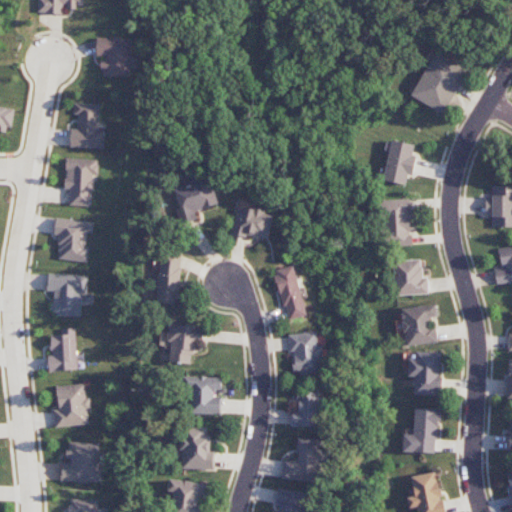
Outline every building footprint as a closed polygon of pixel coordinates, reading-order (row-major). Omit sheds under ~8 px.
[(97,37),(96,57),(101,57),(101,76),(129,77),(130,39),(97,37)] [(446,113),(467,68),(433,53),(412,98),(446,113)] [(97,130),(98,104),(74,103),(73,115),(77,115),(77,129),(70,129),(70,148),(102,149),(103,130),(97,130)] [(0,130),(9,132),(13,109),(0,106),(0,130)] [(406,185),(408,175),(413,176),(416,156),(413,155),(415,145),(392,140),(384,181),(406,185)] [(91,207),(93,174),(97,174),(98,160),(65,158),(64,189),(70,189),(69,205),(91,207)] [(511,186),(492,186),(492,197),(486,197),(486,215),(493,215),(493,227),(511,227),(511,186)] [(411,246),(410,199),(385,200),(386,247),(411,246)] [(274,213),(238,206),(232,233),(269,240),(274,213)] [(87,262),(89,247),(85,246),(87,232),(92,233),(93,222),(56,218),(54,236),(59,236),(57,259),(87,262)] [(511,246),(499,248),(501,268),(495,269),(497,284),(511,281),(511,246)] [(177,304),(182,251),(161,249),(156,302),(177,304)] [(429,294),(428,278),(423,278),(422,260),(395,261),(396,296),(429,294)] [(307,315),(294,266),(274,271),(288,321),(307,315)] [(81,316),(81,304),(93,304),(93,294),(87,293),(87,275),(48,274),(47,291),(54,291),(53,316),(81,316)] [(402,308),(407,347),(438,343),(436,327),(431,328),(430,317),(438,316),(436,304),(402,308)] [(169,361),(192,362),(192,351),(203,352),(204,326),(170,325),(169,361)] [(51,335),(52,356),(49,356),(50,371),(78,370),(76,328),(68,328),(68,334),(51,335)] [(321,374),(320,362),(324,362),(323,346),(318,346),(318,332),(290,334),(293,376),(321,374)] [(414,394),(441,395),(442,352),(416,351),(415,359),(409,359),(409,377),(414,377),(414,394)] [(220,414),(220,394),(221,394),(221,377),(188,376),(187,414),(220,414)] [(57,386),(59,409),(54,410),(56,427),(89,424),(88,409),(92,408),(91,398),(86,398),(85,384),(57,386)] [(322,427),(323,398),(318,398),(319,393),(298,392),(297,413),(291,412),(291,426),(322,427)] [(439,409),(415,408),(414,432),(402,431),(401,452),(437,454),(439,409)] [(213,470),(213,452),(207,451),(208,428),(184,427),(183,469),(213,470)] [(282,479),(316,483),(317,469),(326,470),(327,452),(320,451),(321,440),(299,438),(296,462),(283,460),(282,479)] [(99,482),(99,442),(68,442),(68,461),(61,461),(61,482),(99,482)] [(411,477),(414,489),(407,490),(410,508),(418,507),(418,511),(444,511),(437,472),(411,477)] [(275,506),(277,507),(275,511),(307,511),(308,510),(305,509),(307,494),(278,489),(275,506)] [(98,511),(99,500),(69,499),(68,511),(98,511)]
